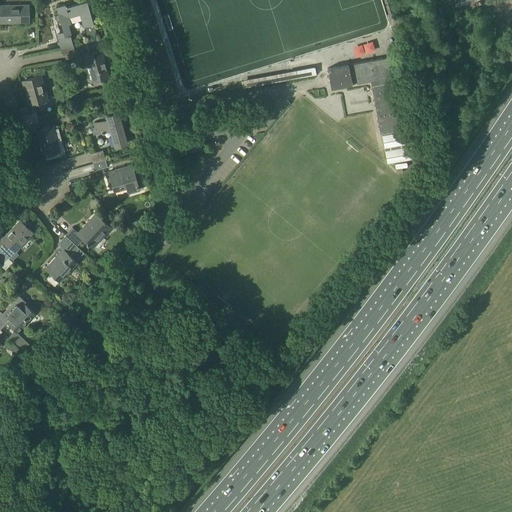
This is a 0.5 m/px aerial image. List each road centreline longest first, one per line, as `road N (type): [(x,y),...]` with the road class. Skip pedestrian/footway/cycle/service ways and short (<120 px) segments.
road 1 (motorway): [(511,130),(343,361),(218,511)]
road 2 (motorway): [(252,511),(511,179)]
road 3 (unclassified): [(162,234),(170,222),(107,0)]
